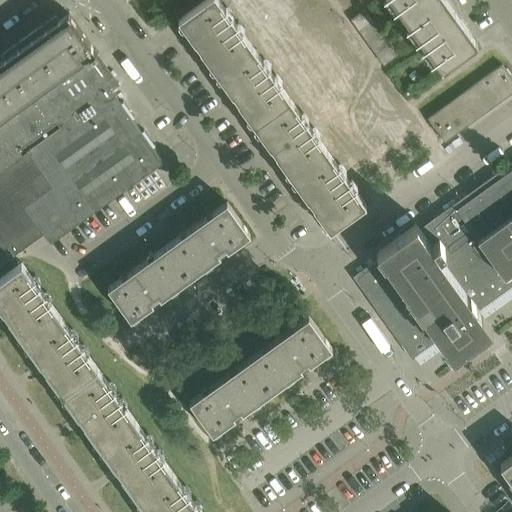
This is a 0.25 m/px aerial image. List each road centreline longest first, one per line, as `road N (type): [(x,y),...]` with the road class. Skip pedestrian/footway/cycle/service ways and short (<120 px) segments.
road 1 (residential): [(309,267),(283,251),(103,0)]
road 2 (residential): [(309,267),(511,123)]
road 3 (residential): [(444,455),(309,267)]
